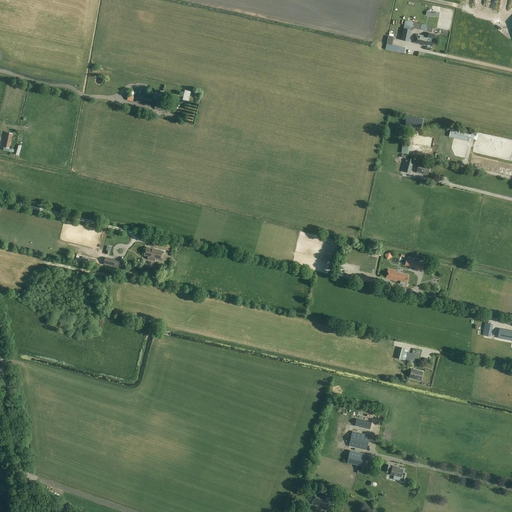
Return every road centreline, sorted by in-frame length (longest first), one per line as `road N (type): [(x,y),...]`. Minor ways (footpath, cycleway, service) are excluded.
road 1 (track): [(511,276),(357,238)]
road 2 (unclassified): [(36,511),(2,370)]
road 3 (track): [(0,70),(90,96),(114,97),(137,84)]
road 4 (track): [(0,200),(128,231)]
